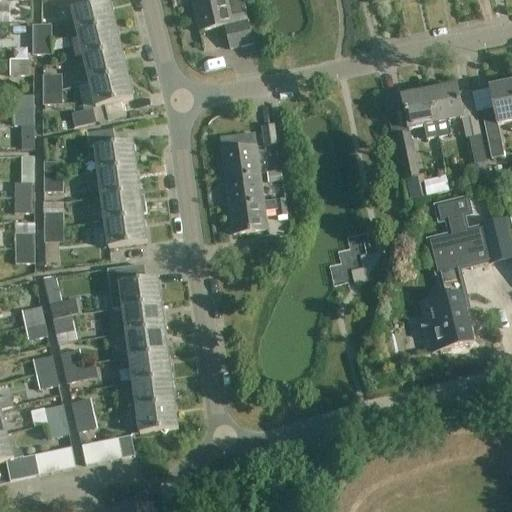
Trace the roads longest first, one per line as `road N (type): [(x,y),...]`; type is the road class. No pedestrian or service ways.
road 1 (residential): [(174,102),(511,32)]
road 2 (residential): [(220,441),(174,102)]
road 3 (residential): [(220,441),(263,442),(511,378)]
